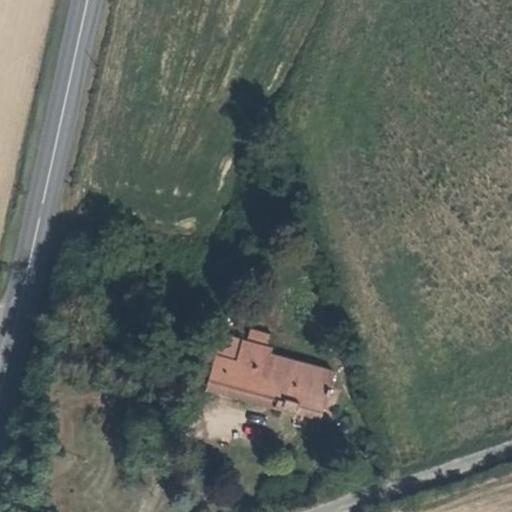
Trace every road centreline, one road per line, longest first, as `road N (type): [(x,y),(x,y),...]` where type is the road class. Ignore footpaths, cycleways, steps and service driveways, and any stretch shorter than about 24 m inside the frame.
road 1 (secondary): [(92,0),(20,338)]
road 2 (unclassified): [(322,511),(511,449)]
